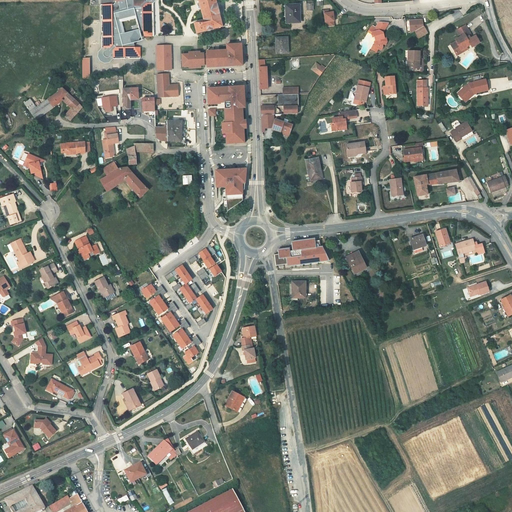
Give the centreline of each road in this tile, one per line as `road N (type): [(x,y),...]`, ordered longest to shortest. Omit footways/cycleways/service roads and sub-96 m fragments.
road 1 (residential): [(305,511),(265,250)]
road 2 (residential): [(94,416),(109,350),(48,210)]
road 3 (primary): [(107,441),(158,416),(203,379),(238,301)]
road 4 (residential): [(203,150),(157,148),(138,122),(66,126)]
road 5 (residential): [(181,258),(158,274),(200,334),(216,307)]
road 6 (unknown): [(2,157),(48,210),(85,165)]
road 7 (residential): [(463,0),(365,12),(342,0)]
road 8 (residential): [(94,416),(29,408),(0,357)]
